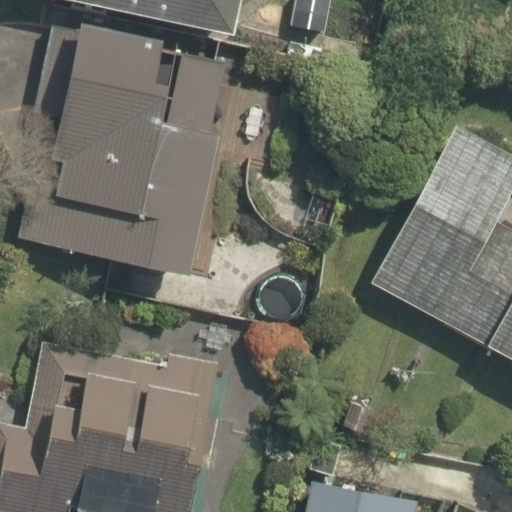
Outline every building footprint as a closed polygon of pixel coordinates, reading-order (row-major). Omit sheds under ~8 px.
[(79,0),(228,32),(234,0),(79,0)] [(309,12),(306,34),(337,39),(341,17),(309,12)] [(186,275),(226,63),(47,30),(32,112),(53,116),(45,160),(55,162),(51,185),(28,181),(17,244),(186,275)] [(486,61),(488,42),(468,40),(466,59),(486,61)] [(365,284),(511,361),(511,232),(493,223),(511,187),(511,155),(451,124),(365,284)] [(165,363),(52,342),(41,340),(24,428),(0,423),(0,511),(4,511),(63,511),(66,503),(116,511),(187,511),(215,360),(167,351),(165,363)] [(361,431),(366,407),(342,402),(338,427),(361,431)] [(405,511),(408,502),(303,478),(295,511),(405,511)]
